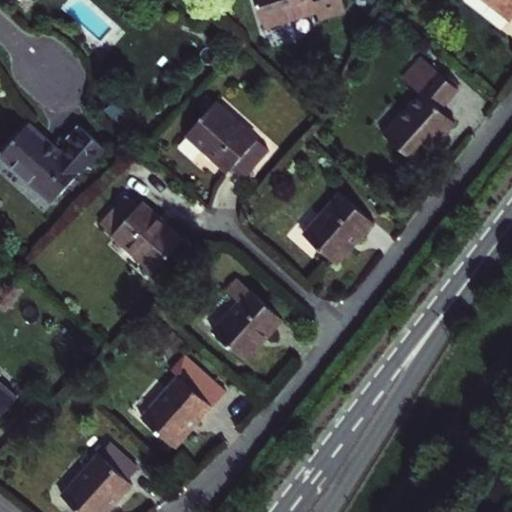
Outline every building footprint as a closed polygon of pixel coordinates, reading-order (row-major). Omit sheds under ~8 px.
[(256,0),(263,23),(315,9),(317,19),(343,13),(339,0),(256,0)] [(511,0),(486,0),(511,19),(511,17),(511,0)] [(386,130),(418,159),(428,148),(456,116),(441,103),(458,85),(433,63),(416,82),(422,88),(386,130)] [(229,163),(232,166),(234,163),(247,173),(271,144),(217,96),(188,129),(229,163)] [(32,119),(4,150),(57,199),(110,141),(86,119),(67,139),(71,143),(66,149),(48,133),(32,119)] [(155,268),(185,237),(179,232),(145,198),(140,202),(130,192),(103,220),(155,268)] [(341,193),(304,232),(334,262),(348,247),(372,222),(341,193)] [(224,290),(236,300),(212,330),(244,359),(260,341),(280,317),(236,277),(224,290)] [(195,422),(220,391),(178,354),(168,366),(178,375),(142,416),(176,445),(195,422)] [(0,421),(22,398),(0,378),(0,421)] [(108,511),(118,501),(134,482),(129,478),(138,466),(109,442),(64,493),(86,511),(108,511)]
